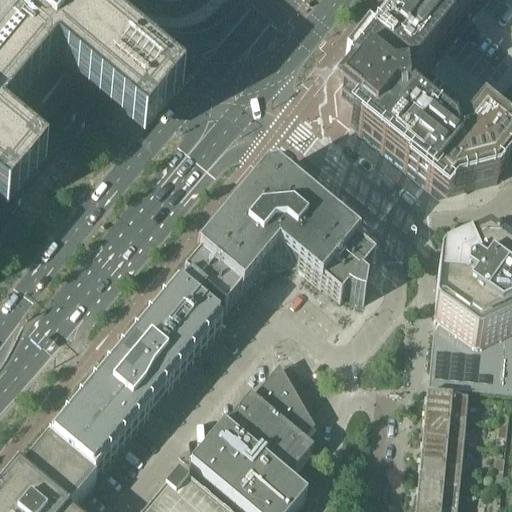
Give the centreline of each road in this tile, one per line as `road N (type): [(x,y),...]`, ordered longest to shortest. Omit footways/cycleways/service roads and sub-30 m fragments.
road 1 (residential): [(124,511),(275,330),(296,326),(337,357),(359,351),(391,312),(398,226)]
road 2 (secondary): [(204,79),(2,324)]
road 3 (secondary): [(204,79),(176,37),(144,21),(122,21),(101,35),(0,155)]
road 4 (secondary): [(0,215),(120,73),(152,66),(204,79)]
road 5 (residential): [(375,511),(384,422),(375,402),(339,400),(320,511)]
road 6 (secondary): [(105,295),(249,114)]
road 7 (residential): [(0,450),(94,338),(105,295)]
road 8 (secondary): [(0,400),(105,295)]
road 9 (residential): [(398,226),(291,147)]
road 10 (residential): [(398,226),(489,220),(511,192)]
